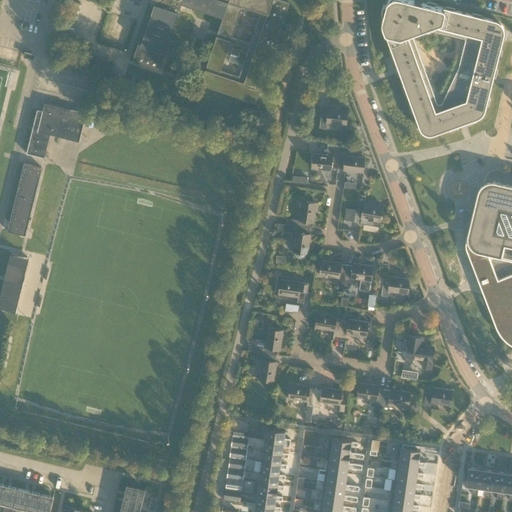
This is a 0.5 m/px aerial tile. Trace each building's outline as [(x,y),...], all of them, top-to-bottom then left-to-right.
[(182,4),(223,18),(202,84),(256,102),(289,2),(284,0),(153,0),(133,61),(160,70),(182,4)] [(499,21),(496,20),(415,0),(388,0),(386,3),(382,18),(382,25),(419,126),(419,128),(421,131),(434,134),(477,118),(478,118),(484,113),(485,111),(503,38),(504,33),(504,29),(503,27),(501,24),(499,21)] [(0,48),(10,51),(13,39),(2,36),(0,44),(0,48)] [(83,51),(79,63),(85,64),(89,53),(83,51)] [(98,69),(102,57),(96,55),(93,67),(98,69)] [(107,59),(102,57),(98,69),(104,70),(107,59)] [(79,140),(86,113),(44,102),(42,110),(37,109),(26,152),(44,156),(50,133),(79,140)] [(327,123),(347,126),(349,111),(329,109),(328,111),(322,111),(320,127),(327,128),(327,123)] [(89,114),(86,125),(92,127),(95,115),(92,114),(89,114)] [(324,155),(314,153),(312,168),(332,171),(332,168),(338,168),(340,151),(339,151),(340,144),(328,143),(327,149),(325,149),(324,155)] [(340,151),(338,168),(344,169),(344,170),(364,172),(365,158),(346,155),(346,152),(340,151)] [(8,230),(26,234),(42,166),(24,162),(8,230)] [(466,241),(466,244),(466,246),(466,248),(466,249),(475,272),(481,288),(487,303),(490,312),(493,320),(496,327),(497,329),(498,331),(499,334),(501,336),(503,338),(505,340),(506,341),(508,343),(511,345),(511,185),(494,181),(493,181),(491,181),(490,181),(489,181),(487,181),(486,182),(484,183),(482,184),(481,186),(479,187),(478,189),(478,191),(477,193),(477,195),(476,198),(475,202),(466,241)] [(384,206),(364,203),(366,196),(359,194),(354,222),(380,226),(381,221),(384,206)] [(314,222),(317,202),(303,200),(300,220),(286,218),(285,224),(285,225),(310,228),(311,222),(314,222)] [(310,234),(310,228),(285,225),(285,224),(279,223),(277,229),(283,232),(285,231),(296,232),(294,252),(295,252),(295,254),(296,256),(298,258),(301,258),(304,257),(306,255),(306,253),(308,254),(311,234),(310,234)] [(0,303),(0,305),(15,310),(28,257),(12,254),(0,303)] [(344,287),(345,283),(347,265),(342,264),(342,263),(322,260),(320,275),(339,278),(338,286),(344,287)] [(374,266),(354,263),(353,266),(347,265),(345,283),(344,287),(351,288),(352,277),(361,279),(360,289),(369,290),(371,280),(372,280),(374,266)] [(389,291),(408,294),(410,279),(391,276),(390,279),(384,278),(381,296),(388,297),(389,291)] [(298,302),(304,303),(307,286),(301,285),(301,282),(281,279),(279,294),(299,297),(298,302)] [(340,337),(342,320),(337,319),(337,316),(317,313),(315,328),(335,331),(334,336),(340,337)] [(342,320),(340,337),(347,338),(347,334),(367,337),(369,322),(349,319),(349,321),(342,320)] [(269,328),(267,341),(249,338),(247,351),(254,352),(260,353),(277,355),(278,349),(281,350),(284,330),(269,328)] [(433,361),(435,346),(427,345),(424,341),(423,340),(423,338),(408,335),(404,361),(413,362),(413,358),(424,360),(423,367),(432,368),(433,361)] [(380,343),(375,339),(370,345),(374,349),(380,343)] [(277,355),(260,353),(254,352),(253,358),(263,360),(260,379),(275,381),(278,361),(276,361),(277,355)] [(403,368),(402,375),(418,378),(420,370),(403,368)] [(382,407),(385,389),(379,388),(379,386),(359,383),(357,398),(377,401),(376,406),(382,407)] [(314,406),(316,389),(311,388),(311,387),(290,384),(288,398),(308,401),(307,405),(313,406),(314,406)] [(343,390),(323,387),(323,390),(316,389),(314,406),(313,406),(312,414),(313,414),(319,415),(321,402),(340,404),(343,390)] [(432,403),(451,405),(453,391),(433,388),(433,389),(427,388),(425,405),(431,406),(432,403)] [(385,389),(382,407),(388,408),(389,404),(407,407),(408,407),(408,406),(411,392),(391,389),(391,390),(385,389)] [(364,432),(376,433),(377,426),(365,425),(364,432)] [(266,428),(264,439),(267,440),(284,442),(290,443),(291,438),(284,438),(285,431),(266,428)] [(231,445),(247,447),(248,438),(232,436),(231,445)] [(328,437),(326,448),(350,451),(351,445),(357,446),(358,442),(351,441),(351,440),(352,440),(340,438),(331,437),(328,437)] [(264,439),(263,450),(266,450),(282,452),(283,446),(289,447),(290,443),(284,442),(267,440),(264,439)] [(380,440),(372,439),(370,449),(379,451),(380,440)] [(230,455),(245,457),(247,448),(231,446),(230,455)] [(397,446),(395,458),(397,458),(419,462),(420,450),(397,446)] [(326,448),(325,459),(327,459),(348,462),(349,456),(363,458),(363,454),(352,452),(350,452),(350,451),(326,448)] [(263,450),(262,460),(280,463),(281,457),(288,458),(288,453),(283,453),(282,452),(266,450),(263,450)] [(304,456),(303,462),(307,462),(307,464),(316,466),(317,458),(304,456)] [(230,457),(228,466),(244,469),(245,459),(230,457)] [(397,458),(396,468),(401,469),(417,472),(418,466),(424,467),(425,462),(419,462),(397,458)] [(327,459),(326,470),(347,473),(348,467),(361,469),(362,464),(357,464),(351,463),(348,462),(327,459)] [(262,460),(260,471),(279,474),(280,467),(286,468),(287,464),(281,463),(280,463),(262,460)] [(227,476),(243,478),(244,470),(228,467),(227,476)] [(468,467),(465,486),(473,487),(472,495),(477,496),(478,491),(479,488),(481,469),(468,467)] [(396,468),(394,479),(416,482),(416,476),(423,477),(423,473),(417,472),(401,469),(396,468)] [(481,469),(479,488),(485,489),(484,497),(490,497),(494,471),(481,469)] [(326,470),(324,481),(345,484),(347,473),(326,470)] [(259,481),(259,482),(278,485),(278,478),(285,479),(285,475),(280,474),(279,474),(260,471),(259,481)] [(494,471),(490,497),(491,490),(498,491),(497,499),(502,500),(506,473),(494,471)] [(511,473),(506,473),(502,500),(503,500),(504,492),(510,493),(509,501),(511,500),(511,473)] [(307,486),(308,476),(299,475),(298,486),(307,486)] [(225,487),(241,489),(242,480),(227,478),(225,487)] [(392,478),(390,489),(414,493),(415,487),(421,488),(422,484),(415,483),(416,482),(394,479),(392,478)] [(254,481),(252,492),(257,493),(257,492),(276,495),(277,489),(283,490),(284,485),(278,485),(259,482),(259,481),(254,481)] [(324,481),(322,491),(344,495),(345,488),(358,490),(359,486),(355,485),(348,484),(345,484),(324,481)] [(7,485),(2,503),(14,506),(18,488),(7,485)] [(144,489),(127,485),(124,497),(142,501),(144,489)] [(18,488),(14,506),(26,509),(30,491),(18,488)] [(301,488),(300,495),(311,497),(312,490),(301,488)] [(224,498),(239,500),(241,491),(225,489),(224,498)] [(390,489),(389,500),(396,502),(412,504),(413,498),(420,499),(420,494),(414,494),(414,493),(390,489)] [(30,491),(26,509),(37,511),(42,493),(30,491)] [(322,491),(321,502),(328,503),(342,505),(343,499),(357,501),(357,496),(353,496),(346,495),(344,495),(322,491)] [(257,493),(255,503),(275,506),(275,500),(282,500),(282,496),(277,495),(276,495),(257,492),(257,493)] [(42,493),(37,511),(39,511),(49,511),(53,496),(42,493)] [(136,511),(138,511),(142,501),(124,497),(121,508),(136,511)] [(389,500),(387,511),(389,511),(391,511),(411,511),(412,508),(418,509),(419,505),(412,504),(396,502),(389,500)] [(321,502),(319,511),(341,511),(342,509),(355,511),(356,507),(345,505),(342,505),(328,503),(321,502)] [(255,503),(254,511),(273,511),(274,510),(280,511),(281,507),(275,506),(255,503)]
